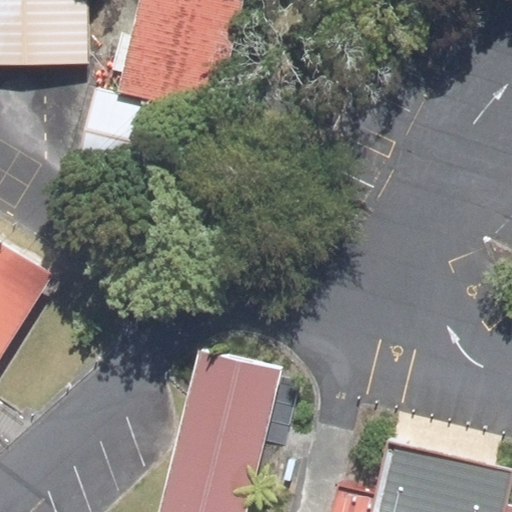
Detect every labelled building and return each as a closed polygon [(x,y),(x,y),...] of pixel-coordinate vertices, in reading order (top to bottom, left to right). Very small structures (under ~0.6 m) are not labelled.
[(0,0),(0,56),(99,58),(99,0),(0,0)] [(235,0),(151,0),(132,83),(236,107),(260,8),(235,2),(235,0)] [(181,104),(110,85),(86,173),(158,192),(181,104)] [(0,218),(0,375),(71,262),(0,218)] [(268,511),(301,380),(201,356),(163,511),(268,511)] [(511,511),(511,504),(343,467),(333,511),(511,511)]
